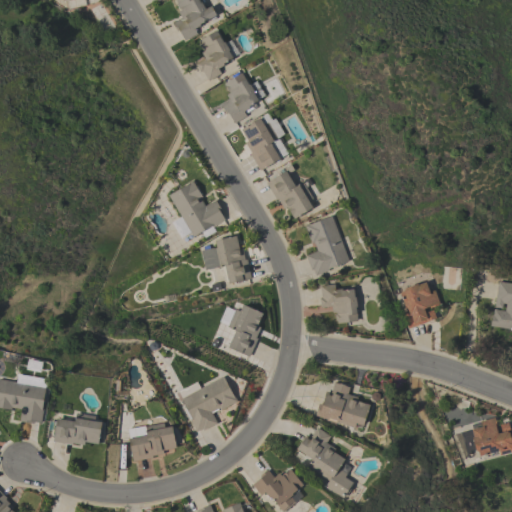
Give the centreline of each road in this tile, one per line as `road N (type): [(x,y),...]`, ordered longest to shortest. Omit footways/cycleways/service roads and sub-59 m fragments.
road 1 (residential): [(121,0),(259,228),(288,299),(292,347),(280,394),(251,436),(217,470),(171,490),(121,498),(66,489),(20,465)]
road 2 (residential): [(511,396),(427,365),(292,347)]
